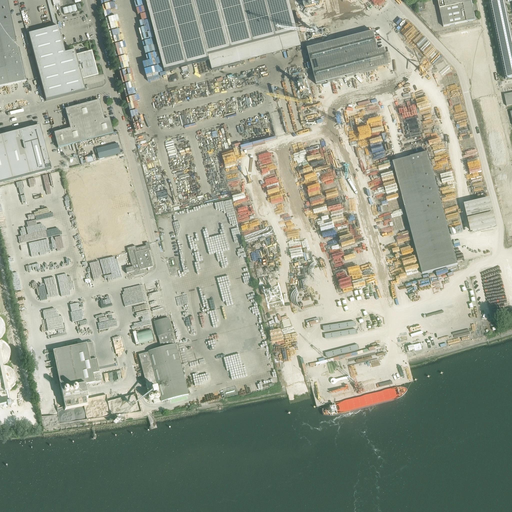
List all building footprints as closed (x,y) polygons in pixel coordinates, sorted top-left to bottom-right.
[(0,0),(0,25),(1,27),(1,28),(2,28),(4,32),(5,33),(4,33),(6,34),(7,36),(8,38),(10,39),(12,42),(14,44),(15,45),(17,44),(7,0),(0,0)] [(145,0),(165,72),(209,61),(212,71),(241,64),(302,48),(298,33),(289,0),(145,0)] [(437,0),(443,27),(467,23),(475,21),(470,0),(437,0)] [(511,43),(503,1),(491,4),(507,80),(511,79),(511,43)] [(424,2),(417,4),(418,12),(426,10),(424,2)] [(77,12),(76,6),(63,9),(64,15),(77,12)] [(0,87),(26,82),(19,49),(18,48),(15,46),(15,45),(14,44),(12,42),(10,39),(8,38),(7,36),(6,34),(4,33),(5,33),(4,32),(2,28),(1,28),(1,27),(0,25),(0,87)] [(58,27),(29,35),(46,101),(85,91),(82,80),(98,76),(91,52),(76,56),(75,51),(65,54),(58,27)] [(379,52),(374,33),(308,50),(317,85),(389,67),(385,50),(379,52)] [(498,95),(481,99),(493,165),(511,162),(498,95)] [(119,133),(119,132),(113,134),(109,119),(104,120),(99,101),(65,110),(70,129),(54,133),(58,149),(119,133)] [(40,126),(19,132),(30,176),(51,170),(40,126)] [(19,132),(1,136),(13,180),(30,176),(19,132)] [(1,136),(0,136),(0,183),(13,180),(1,136)] [(118,144),(96,150),(99,160),(120,154),(118,144)] [(457,268),(427,153),(392,162),(422,277),(457,268)] [(125,154),(92,161),(100,199),(133,192),(125,154)] [(511,215),(511,177),(510,178),(510,173),(497,175),(504,216),(511,215)] [(88,250),(103,247),(96,218),(81,221),(88,250)] [(132,268),(125,269),(127,274),(129,274),(133,272),(134,277),(144,274),(143,270),(153,267),(152,262),(149,251),(150,251),(149,245),(148,245),(147,244),(145,244),(145,246),(137,248),(137,246),(127,249),(128,253),(132,268)] [(336,244),(321,248),(330,283),(344,280),(336,244)] [(511,284),(492,288),(493,292),(481,294),(485,317),(511,312),(511,284)] [(148,353),(138,355),(147,389),(149,395),(153,394),(159,393),(161,402),(188,395),(175,345),(172,333),(168,318),(154,322),(161,349),(148,352),(148,353)] [(139,344),(154,340),(151,330),(136,334),(139,344)] [(11,355),(10,353),(10,351),(8,348),(7,347),(5,345),(3,344),(1,343),(0,343),(0,367),(3,367),(5,366),(7,364),(8,363),(10,360),(10,358),(11,355)] [(86,399),(88,398),(85,385),(101,382),(93,343),(53,351),(65,410),(87,405),(86,399)] [(16,381),(16,378),(15,376),(14,374),(12,372),(10,371),(9,370),(6,369),(4,368),(1,369),(0,369),(0,392),(1,393),(3,393),(5,393),(8,392),(10,391),(12,389),(14,388),(15,386),(15,384),(16,381)] [(115,380),(122,378),(121,371),(104,374),(106,383),(115,381),(115,380)]
